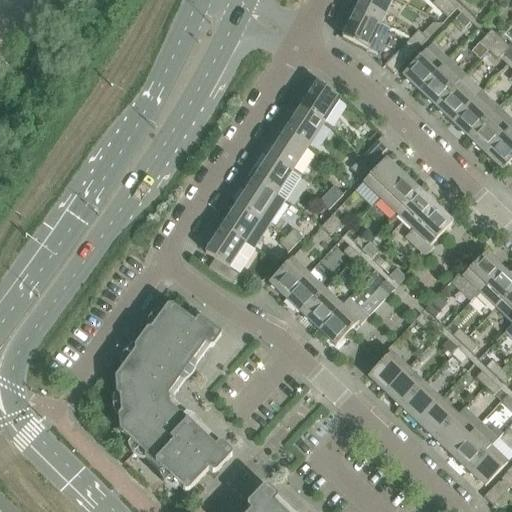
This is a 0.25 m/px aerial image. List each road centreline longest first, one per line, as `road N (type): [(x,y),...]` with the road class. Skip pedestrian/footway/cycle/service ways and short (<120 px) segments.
road 1 (secondary): [(0,390),(147,183),(246,12)]
road 2 (secondary): [(197,0),(148,109),(0,334)]
road 3 (residential): [(457,511),(292,351),(164,260)]
road 4 (residential): [(511,230),(375,100),(299,46)]
road 5 (residential): [(164,260),(299,46)]
road 6 (secondary): [(99,511),(0,416)]
road 7 (residential): [(93,368),(164,260)]
